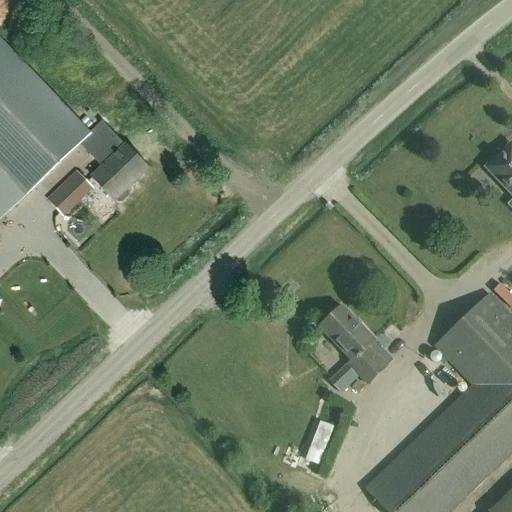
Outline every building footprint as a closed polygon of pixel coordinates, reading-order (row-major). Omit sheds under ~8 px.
[(0,213),(4,217),(26,196),(26,195),(79,144),(102,168),(91,179),(113,202),(114,201),(117,204),(121,204),(128,197),(128,193),(126,190),(147,170),(125,146),(124,147),(101,123),(88,135),(0,43),(0,213)] [(511,195),(511,146),(511,145),(504,151),(500,151),(496,152),(493,154),(492,158),(493,162),(486,168),(511,195)] [(93,190),(75,172),(45,200),(62,218),(93,190)] [(237,292),(233,288),(228,293),(232,297),(237,292)] [(366,489),(388,511),(450,511),(511,453),(511,318),(490,295),(435,347),(473,386),(366,489)] [(387,366),(369,347),(374,342),(342,307),(320,328),(352,362),(348,365),(367,385),(387,366)] [(511,511),(511,492),(491,511),(511,511)]
